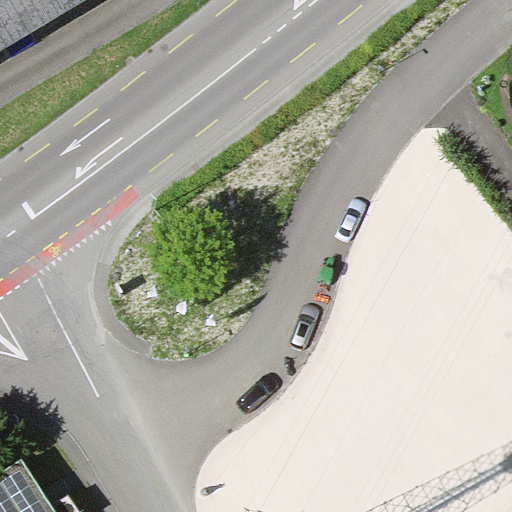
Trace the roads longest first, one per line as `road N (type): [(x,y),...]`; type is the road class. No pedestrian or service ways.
road 1 (primary): [(0,235),(302,0)]
road 2 (residential): [(0,235),(157,511)]
road 3 (unknown): [(0,86),(137,0)]
